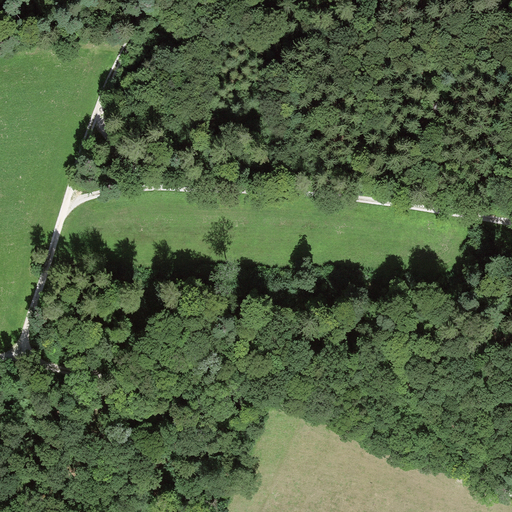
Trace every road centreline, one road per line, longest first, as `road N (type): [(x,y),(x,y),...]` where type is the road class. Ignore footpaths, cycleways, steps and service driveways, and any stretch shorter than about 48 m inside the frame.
road 1 (track): [(22,354),(52,366),(311,406),(511,495)]
road 2 (track): [(511,225),(385,202),(130,189),(87,200),(63,218)]
road 3 (track): [(22,354),(103,93),(146,0)]
